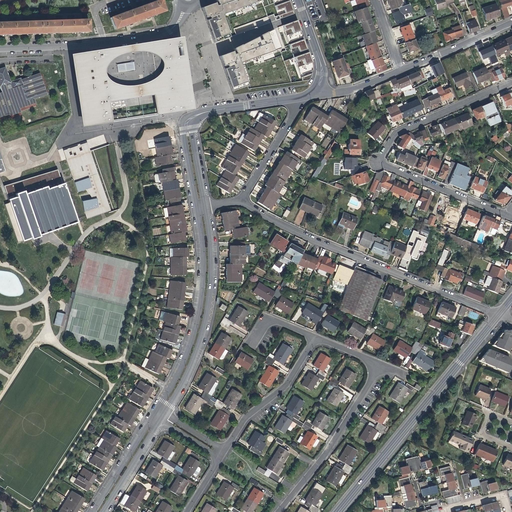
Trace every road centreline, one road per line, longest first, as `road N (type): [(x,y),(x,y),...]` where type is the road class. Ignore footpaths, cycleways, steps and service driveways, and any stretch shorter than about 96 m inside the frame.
road 1 (residential): [(511,81),(400,130),(380,157),(506,214)]
road 2 (residential): [(499,314),(305,235),(241,198)]
road 3 (primary): [(338,511),(499,314)]
road 4 (residential): [(166,411),(206,322),(206,206)]
road 5 (residential): [(197,207),(198,316),(159,407)]
road 6 (residential): [(0,47),(158,35),(185,6)]
road 7 (residential): [(279,511),(368,387),(371,363)]
road 8 (residential): [(315,340),(290,381),(248,416),(226,449)]
road 9 (residential): [(401,69),(511,22)]
road 10 (residential): [(214,110),(183,124),(197,207)]
